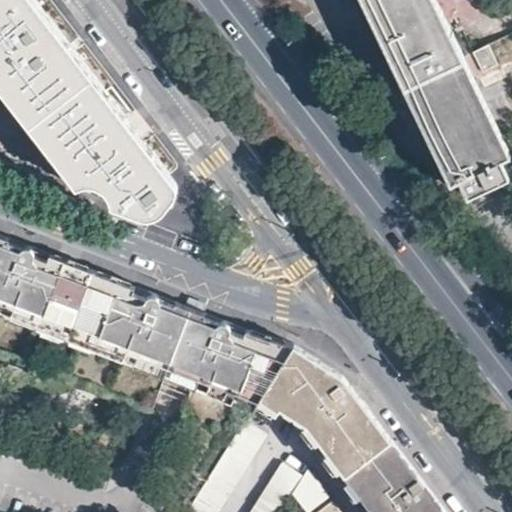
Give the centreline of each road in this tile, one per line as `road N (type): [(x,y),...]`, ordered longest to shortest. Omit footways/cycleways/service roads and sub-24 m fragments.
road 1 (primary): [(511,374),(224,0)]
road 2 (residential): [(84,0),(331,313)]
road 3 (residential): [(0,195),(284,306),(331,313)]
road 4 (residential): [(331,313),(481,511)]
